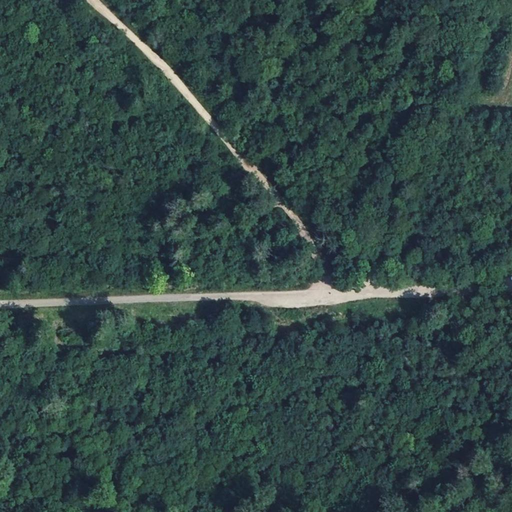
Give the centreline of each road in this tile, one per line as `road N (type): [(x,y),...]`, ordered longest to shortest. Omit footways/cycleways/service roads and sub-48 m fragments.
road 1 (track): [(89,0),(175,75),(290,212),(338,293)]
road 2 (track): [(338,293),(0,308)]
road 3 (track): [(511,288),(367,292)]
